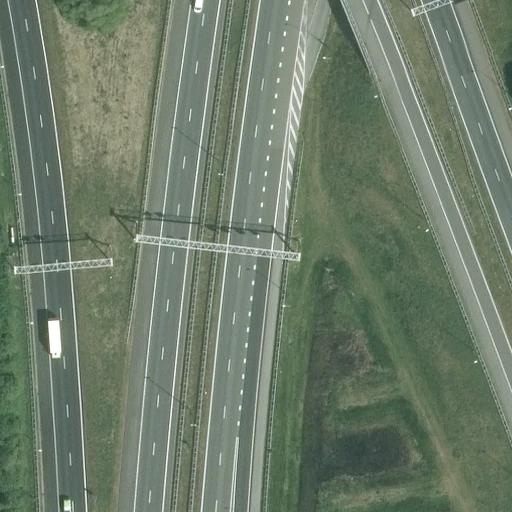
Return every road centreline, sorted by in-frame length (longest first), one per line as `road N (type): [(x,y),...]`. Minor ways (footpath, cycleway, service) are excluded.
road 1 (motorway): [(208,0),(168,289),(148,511)]
road 2 (motorway): [(22,0),(63,317),(72,511)]
road 3 (motorway): [(222,435),(274,0)]
road 4 (motorway): [(369,0),(511,371)]
road 5 (motorway): [(511,210),(434,0)]
